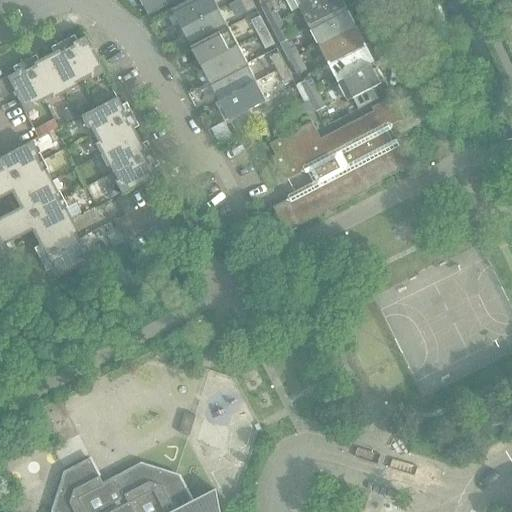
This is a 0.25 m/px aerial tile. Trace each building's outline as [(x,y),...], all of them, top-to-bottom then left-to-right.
[(140,0),(148,15),(176,0),(140,0)] [(220,10),(214,0),(189,0),(172,9),(183,30),(220,10)] [(256,8),(251,0),(240,0),(247,13),(256,8)] [(309,28),(347,9),(342,0),(318,0),(300,9),(295,12),(298,17),(301,18),(304,17),(309,28)] [(295,0),(300,9),(318,0),(295,0)] [(281,19),(272,1),(262,7),(271,24),(281,19)] [(319,46),(356,27),(347,9),(309,28),(319,46)] [(192,48),(229,28),(220,10),(183,30),(192,48)] [(267,30),(260,16),(251,21),(258,34),(267,30)] [(290,37),(281,19),(271,24),(281,42),(290,37)] [(329,65),(366,45),(356,27),(319,46),(329,65)] [(201,66),(239,46),(229,28),(192,48),(201,66)] [(274,44),(267,30),(258,34),(266,49),(274,44)] [(103,72),(84,36),(71,43),(69,37),(61,41),(81,80),(89,76),(90,79),(103,72)] [(300,56),(290,37),(281,42),(290,61),(300,56)] [(81,80),(61,41),(54,45),(57,50),(45,56),(63,92),(75,86),(73,84),(81,80)] [(338,83),(376,63),(366,45),(329,65),(338,83)] [(211,84),(248,64),(239,46),(201,66),(211,84)] [(286,67),(279,52),(270,57),(277,71),(286,67)] [(63,92),(45,56),(33,63),(30,57),(23,61),(43,100),(50,96),(51,98),(63,92)] [(307,70),(300,56),(290,61),(298,75),(307,70)] [(43,100),(23,61),(16,65),(18,70),(6,77),(13,92),(24,113),(36,106),(35,104),(43,100)] [(373,88),(384,82),(385,82),(376,63),(338,83),(348,102),(353,99),(358,109),(379,99),(373,88)] [(220,102),(257,82),(248,64),(211,84),(220,102)] [(293,80),(286,67),(277,71),(284,85),(293,80)] [(0,98),(13,92),(6,77),(0,79),(0,98)] [(318,92),(311,78),(296,86),(305,103),(310,100),(308,97),(318,92)] [(229,120),(267,101),(257,82),(220,102),(229,120)] [(326,107),(318,93),(318,92),(308,97),(310,100),(316,111),(316,112),(326,107)] [(93,135),(131,114),(128,107),(123,110),(116,97),(80,116),(86,128),(89,127),(93,135)] [(410,168),(399,146),(401,141),(396,139),(392,141),(387,132),(391,130),(392,125),(404,119),(392,97),(372,107),(374,111),(321,139),(312,122),(298,129),(298,133),(289,137),(285,136),(269,144),(275,155),(273,156),(280,169),(282,168),(288,179),(302,172),(307,173),(318,168),(323,177),(288,195),(286,200),(273,207),(286,233),(381,183),(382,180),(399,171),(403,172),(410,168)] [(316,111),(310,100),(305,103),(303,104),(309,114),(316,111)] [(136,136),(130,124),(135,122),(131,114),(93,135),(97,142),(94,143),(100,155),(136,136)] [(113,173),(151,153),(148,146),(143,149),(136,136),(100,155),(106,166),(109,165),(113,173)] [(0,182),(38,163),(34,156),(36,154),(30,142),(0,157),(0,182)] [(157,176),(150,163),(155,160),(151,153),(113,173),(117,180),(114,182),(121,194),(157,176)] [(14,200),(50,181),(44,170),(42,171),(38,163),(0,182),(0,197),(10,192),(14,200)] [(57,201),(54,194),(56,193),(50,181),(14,200),(18,207),(5,214),(11,226),(57,201)] [(34,238),(70,219),(64,208),(61,209),(57,201),(11,226),(17,237),(30,230),(34,238)] [(0,231),(3,230),(11,226),(5,214),(0,216),(0,231)] [(78,240),(74,232),(76,231),(70,219),(34,238),(40,250),(35,253),(39,260),(78,240)] [(0,256),(8,253),(4,244),(17,237),(11,226),(3,230),(0,231),(0,256)] [(55,277),(90,259),(84,246),(81,248),(78,240),(39,260),(43,267),(48,264),(55,277)] [(189,436),(196,416),(185,413),(179,433),(189,436)] [(172,511),(192,502),(179,476),(141,464),(103,484),(91,460),(65,473),(53,511),(54,511),(172,511)]
